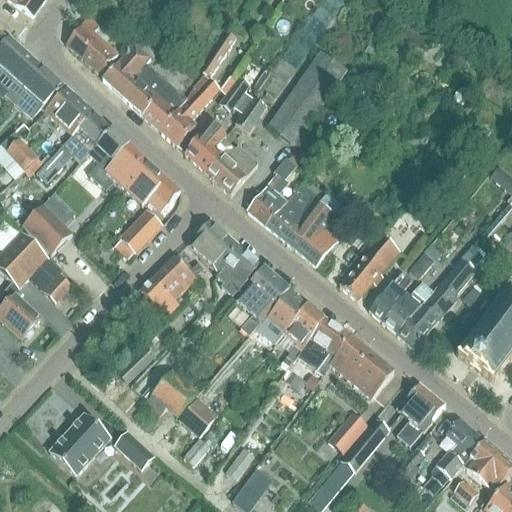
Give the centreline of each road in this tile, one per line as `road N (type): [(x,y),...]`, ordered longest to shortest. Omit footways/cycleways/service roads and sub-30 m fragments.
road 1 (tertiary): [(511,454),(209,208)]
road 2 (residential): [(0,434),(209,208)]
road 3 (tertiary): [(209,208),(34,43)]
